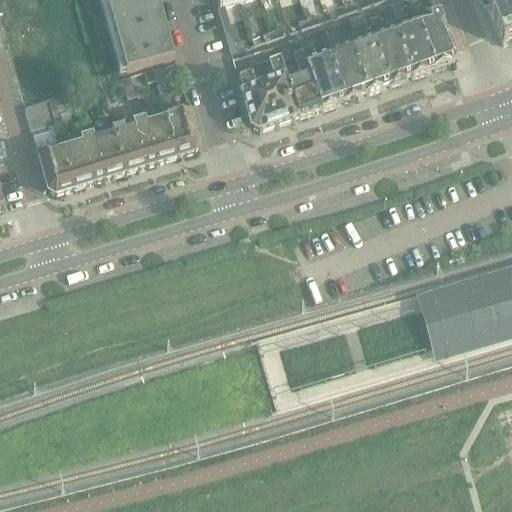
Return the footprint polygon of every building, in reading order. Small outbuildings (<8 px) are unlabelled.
[(160,11),(156,0),(101,0),(99,1),(106,26),(160,11)] [(238,0),(216,0),(220,11),(220,12),(225,10),(240,6),(238,0)] [(511,0),(482,0),(503,49),(507,47),(504,41),(511,38),(511,0)] [(337,20),(357,13),(355,6),(335,13),(337,20)] [(428,25),(439,21),(433,6),(422,10),(428,25)] [(220,11),(218,12),(231,58),(237,56),(235,48),(225,10),(220,12),(220,11)] [(167,36),(160,11),(106,26),(113,52),(167,36)] [(301,33),(321,26),(318,19),(299,25),(301,33)] [(456,60),(439,21),(428,25),(418,29),(420,34),(434,74),(453,67),(456,60)] [(434,74),(420,34),(418,29),(409,32),(411,37),(397,42),(411,82),(434,74)] [(265,46),(285,39),(282,31),(262,38),(265,46)] [(121,78),(151,70),(174,63),(167,36),(113,52),(121,78)] [(388,45),(375,50),(389,90),(411,82),(397,42),(396,37),(387,40),(388,45)] [(245,44),(235,48),(237,56),(248,52),(245,44)] [(389,90),(375,50),(373,45),(365,48),(367,53),(353,58),(366,98),(389,90)] [(344,61),(330,66),(344,106),(366,98),(353,58),(351,53),(342,56),(344,61)] [(298,82),(286,86),(299,122),(321,114),(307,74),(302,59),(292,63),(298,82)] [(321,114),(344,106),(330,66),(328,61),(319,64),(321,69),(307,74),(321,114)] [(151,70),(164,118),(188,111),(174,63),(151,70)] [(299,122),(286,86),(278,65),(267,69),(273,86),(253,93),(250,82),(238,86),(251,132),(258,137),(299,122)] [(46,106),(24,112),(28,123),(49,117),(46,106)] [(199,150),(188,111),(164,118),(163,118),(165,122),(176,162),(196,156),(199,150)] [(124,178),(145,172),(140,154),(144,153),(142,145),(148,143),(145,128),(140,115),(128,118),(132,132),(112,138),(124,178)] [(52,129),(49,117),(28,123),(31,135),(52,129)] [(176,162),(165,122),(145,128),(148,143),(142,145),(144,153),(140,154),(145,172),(176,162)] [(74,194),(93,188),(88,170),(92,168),(90,160),(96,158),(91,145),(87,130),(77,133),(80,140),(59,146),(60,150),(74,194)] [(32,138),(35,148),(50,144),(48,134),(32,138)] [(93,188),(124,178),(112,138),(91,145),(96,158),(90,160),(92,168),(88,170),(93,188)] [(74,194),(60,150),(38,157),(49,195),(56,199),(74,194)] [(511,293),(465,307),(469,323),(473,336),(511,324),(511,293)]
